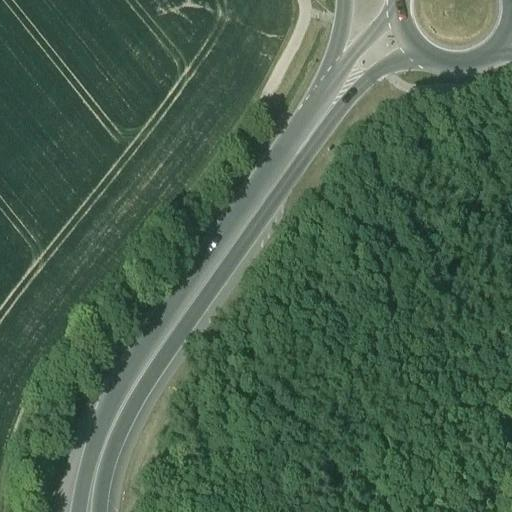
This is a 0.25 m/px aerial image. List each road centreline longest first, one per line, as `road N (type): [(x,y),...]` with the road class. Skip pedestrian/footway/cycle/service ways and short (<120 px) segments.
road 1 (motorway): [(98,511),(120,427),(198,296),(343,104),(382,68),(417,50)]
road 2 (track): [(0,507),(21,427),(64,346),(262,101)]
road 3 (motorway): [(319,96),(115,390),(78,511)]
road 4 (motorway): [(397,5),(319,96)]
